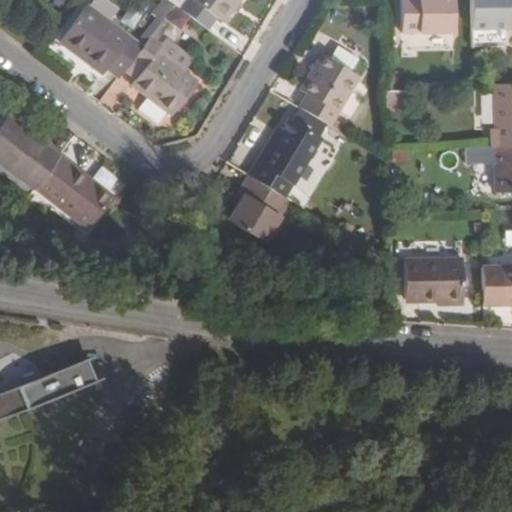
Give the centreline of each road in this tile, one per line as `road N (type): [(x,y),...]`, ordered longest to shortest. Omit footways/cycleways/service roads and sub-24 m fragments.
road 1 (residential): [(511,353),(241,327),(0,289)]
road 2 (residential): [(304,0),(210,150),(176,171),(158,167),(0,50)]
